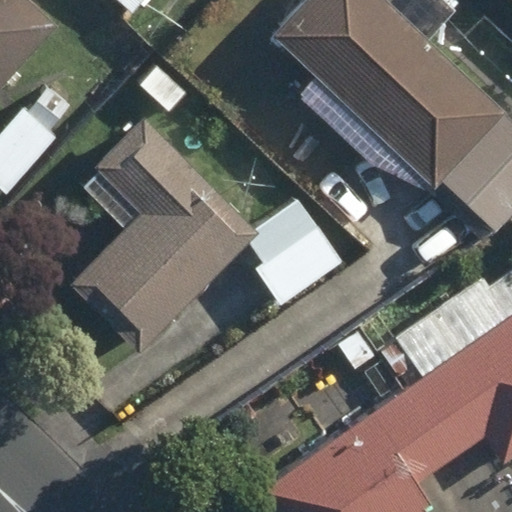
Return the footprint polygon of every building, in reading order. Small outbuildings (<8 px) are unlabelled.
[(0,0),(0,91),(60,27),(30,0),(0,0)] [(119,0),(132,12),(143,0),(119,0)] [(443,180),(496,231),(511,213),(511,120),(385,0),(305,0),(273,33),(436,187),(443,180)] [(190,90),(149,58),(124,90),(164,122),(190,90)] [(0,137),(0,189),(4,194),(56,138),(48,130),(68,108),(49,91),(30,112),(26,109),(0,137)] [(73,283),(140,349),(257,233),(146,122),(100,168),(144,213),(73,283)] [(258,268),(281,303),(341,262),(318,228),(258,268)] [(511,317),(408,389),(454,457),(486,435),(504,462),(511,456),(511,317)] [(409,337),(420,352),(432,344),(421,329),(409,337)] [(454,457),(408,389),(262,490),(277,511),(426,511),(425,509),(431,505),(418,483),(454,457)]
